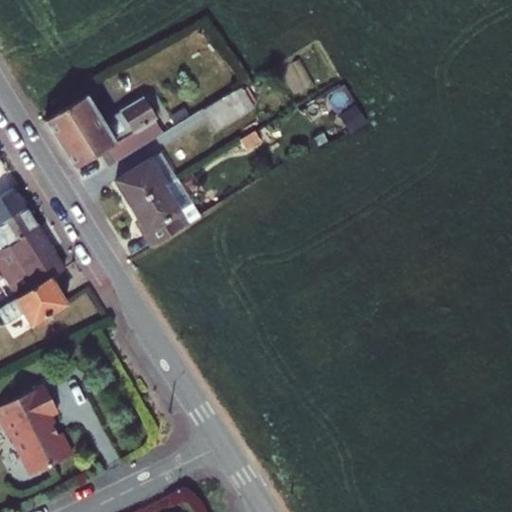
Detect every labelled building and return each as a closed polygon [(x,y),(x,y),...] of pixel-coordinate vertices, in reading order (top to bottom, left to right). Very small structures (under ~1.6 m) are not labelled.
[(255,87),(216,110),(224,122),(237,114),(241,121),(266,106),(255,87)] [(123,166),(152,148),(144,135),(183,111),(171,91),(158,99),(156,97),(116,122),(99,96),(58,121),(88,170),(115,153),(123,166)] [(237,114),(224,122),(228,129),(241,121),(237,114)] [(268,131),(253,140),(259,149),(274,140),(268,131)] [(0,164),(7,160),(10,158),(0,142),(0,164)] [(129,179),(145,205),(180,184),(190,178),(192,177),(176,151),(129,179)] [(0,202),(25,188),(7,160),(0,164),(0,202)] [(215,216),(190,178),(180,184),(203,224),(215,216)] [(180,184),(145,205),(154,220),(151,222),(165,246),(203,224),(180,184)] [(25,188),(0,202),(0,227),(8,223),(36,206),(25,188)] [(50,228),(36,206),(8,223),(0,227),(0,256),(21,245),(50,228)] [(35,266),(63,249),(50,228),(21,245),(0,256),(0,261),(10,278),(35,266)] [(75,268),(63,249),(35,266),(10,278),(24,300),(61,277),(75,268)] [(61,277),(24,300),(7,308),(15,321),(34,309),(43,324),(77,304),(61,277)] [(54,383),(8,406),(12,416),(11,420),(17,433),(21,434),(39,470),(45,472),(82,452),(71,431),(68,432),(59,414),(68,409),(54,383)]
